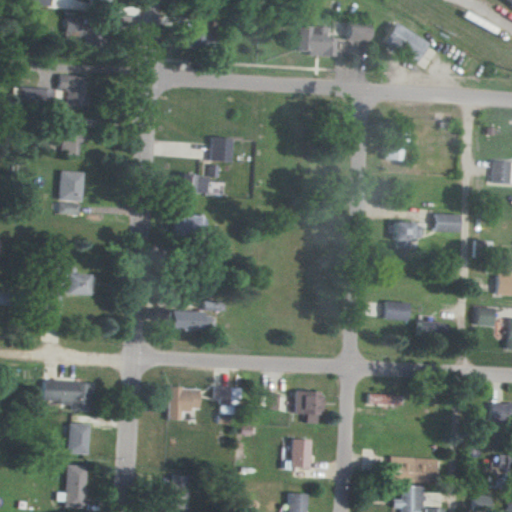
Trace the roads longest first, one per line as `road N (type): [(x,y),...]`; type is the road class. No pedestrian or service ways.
road 1 (residential): [(120,511),(153,0)]
road 2 (residential): [(360,91),(339,511)]
road 3 (residential): [(129,361),(511,376)]
road 4 (residential): [(150,80),(511,100)]
